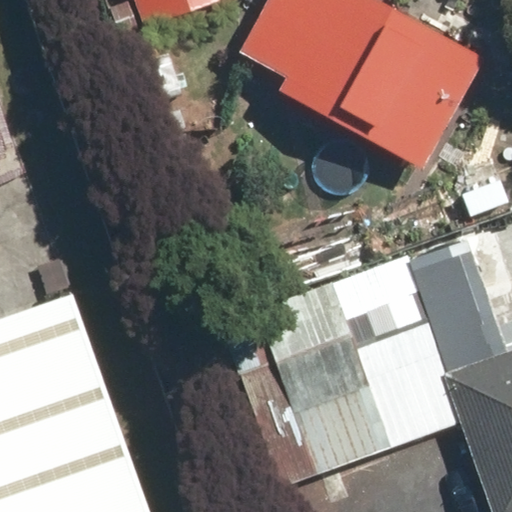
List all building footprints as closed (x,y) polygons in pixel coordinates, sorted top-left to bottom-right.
[(123,0),(133,29),(220,0),(123,0)] [(369,13),(348,0),(257,0),(228,54),(259,74),(246,97),(309,125),(407,172),(468,60),(369,13)] [(169,47),(130,63),(146,104),(185,88),(169,47)] [(176,112),(143,123),(165,189),(198,178),(176,112)] [(413,288),(331,315),(322,285),(251,313),(272,367),(256,372),(293,486),(448,425),(479,511),(511,511),(511,349),(496,354),(478,299),(425,317),(413,288)] [(103,511),(28,301),(0,310),(0,511),(103,511)]
